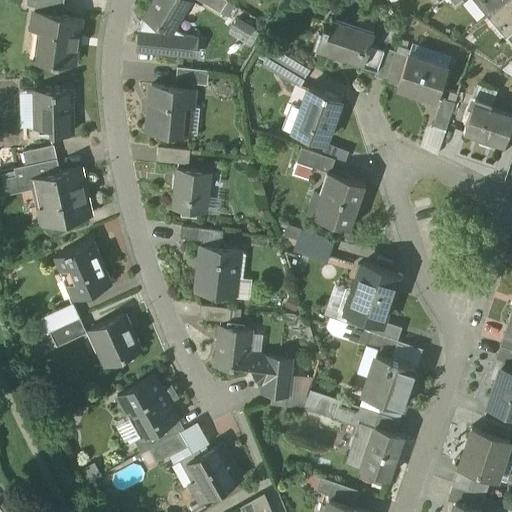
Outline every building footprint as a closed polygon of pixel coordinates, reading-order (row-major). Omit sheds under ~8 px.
[(63,0),(30,0),(30,5),(38,7),(38,11),(62,15),(63,0)] [(154,0),(144,18),(171,34),(174,29),(191,0),(154,0)] [(228,0),(227,0),(199,0),(221,12),(228,0)] [(475,0),(488,15),(506,0),(475,0)] [(511,29),(511,0),(506,0),(488,15),(505,35),(511,29)] [(38,11),(35,11),(33,29),(37,30),(33,60),(59,64),(59,63),(75,65),(81,17),(62,15),(38,11)] [(373,30),(330,15),(326,25),(323,24),(316,46),(335,53),(334,54),(343,57),(345,50),(355,54),(354,59),(364,62),(367,51),(366,51),(369,43),(373,30)] [(185,35),(174,29),(171,34),(144,18),(141,23),(140,31),(139,31),(137,51),(193,56),(195,36),(185,35)] [(383,48),(369,43),(366,51),(367,51),(364,62),(363,66),(376,70),(377,71),(385,48),(383,48)] [(385,48),(377,71),(376,70),(374,75),(387,80),(397,50),(384,45),(383,48),(385,48)] [(285,52),(274,46),(266,60),(274,64),(278,64),(285,52)] [(312,67),(286,52),(285,52),(278,64),(304,79),(312,67)] [(448,65),(424,58),(424,59),(408,53),(397,83),(426,93),(425,96),(437,100),(448,65)] [(209,70),(178,67),(177,81),(207,84),(209,70)] [(194,88),(152,84),(152,86),(154,86),(152,117),(150,117),(149,131),(189,135),(189,133),(184,132),(187,106),(192,106),(194,88)] [(482,84),(476,95),(488,101),(494,90),(482,84)] [(342,99),(309,87),(293,130),(326,142),(342,99)] [(70,88),(35,90),(37,127),(52,127),(53,133),(72,132),(70,88)] [(456,102),(442,97),(432,126),(446,131),(456,102)] [(511,120),(511,114),(473,102),(463,130),(479,136),(478,139),(489,143),(490,139),(504,144),(511,120)] [(349,151),(327,143),(323,153),(345,161),(349,151)] [(54,144),(23,151),(26,165),(57,158),(54,144)] [(331,157),(301,146),(296,161),(327,171),(327,170),(331,157)] [(191,150),(159,147),(158,160),(189,163),(191,150)] [(26,165),(14,168),(18,183),(38,178),(37,176),(60,171),(57,158),(26,165)] [(60,171),(37,176),(38,178),(44,207),(38,208),(42,226),(88,216),(81,186),(83,186),(79,167),(60,171)] [(210,171),(178,169),(174,209),(207,212),(210,171)] [(366,183),(327,170),(327,171),(332,173),(317,216),(350,228),(366,183)] [(224,230),(182,226),(180,238),(202,241),(201,245),(222,247),(224,230)] [(333,239),(303,228),(295,249),(326,260),(333,239)] [(92,241),(54,257),(62,274),(66,272),(77,297),(110,283),(92,241)] [(222,247),(201,245),(196,292),(236,296),(241,249),(222,247)] [(397,274),(363,262),(347,311),(348,312),(380,323),(381,319),(397,274)] [(74,303),(36,320),(43,335),(50,332),(81,318),(74,303)] [(232,308),(201,305),(199,319),(230,322),(232,308)] [(381,319),(380,323),(348,312),(345,321),(352,324),(370,330),(397,340),(402,326),(381,319)] [(123,314),(95,327),(105,348),(100,350),(107,365),(140,350),(123,314)] [(81,318),(50,332),(57,346),(87,332),(81,318)] [(347,339),(366,344),(370,330),(352,324),(347,339)] [(252,329),(220,325),(216,365),(247,369),(249,354),(252,329)] [(511,328),(506,327),(500,345),(511,348),(511,328)] [(391,358),(397,340),(370,330),(366,344),(378,349),(376,353),(391,358)] [(511,348),(500,345),(496,357),(511,362),(511,348)] [(391,358),(376,353),(362,395),(402,408),(408,390),(407,390),(415,366),(391,358)] [(291,359),(249,354),(247,369),(253,370),(264,384),(263,391),(287,394),(291,359)] [(511,369),(501,365),(487,405),(511,413),(511,369)] [(154,374),(118,394),(141,438),(142,437),(178,418),(154,374)] [(483,417),(479,428),(505,437),(509,426),(483,417)] [(178,418),(142,437),(149,449),(180,432),(184,429),(178,418)] [(479,428),(472,425),(459,466),(491,477),(496,478),(510,438),(505,437),(479,428)] [(402,435),(374,426),(361,467),(388,477),(402,435)] [(180,432),(149,449),(156,463),(187,445),(180,432)] [(219,443),(202,454),(199,449),(185,458),(197,479),(191,482),(202,501),(241,479),(233,465),(232,465),(219,443)] [(491,477),(459,466),(452,484),(479,493),(485,495),(491,477)] [(320,476),(315,489),(330,494),(329,497),(331,498),(353,505),(358,489),(320,476)] [(479,493),(452,484),(447,499),(454,502),(455,501),(474,507),(479,493)] [(272,511),(265,493),(253,500),(257,511),(272,511)] [(372,511),(353,505),(331,498),(326,511),(372,511)] [(257,511),(253,500),(242,506),(245,511),(257,511)] [(487,511),(474,507),(455,501),(454,502),(450,511),(487,511)]
